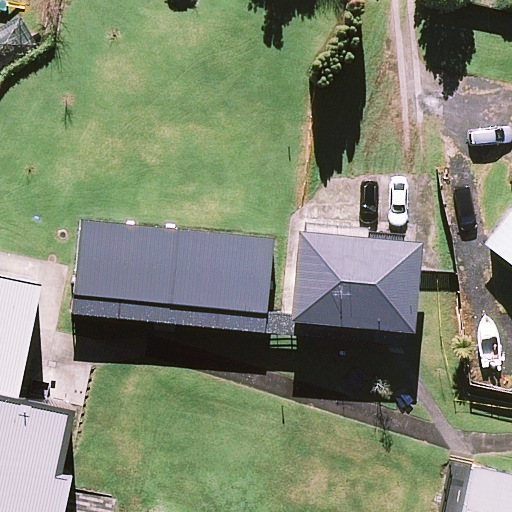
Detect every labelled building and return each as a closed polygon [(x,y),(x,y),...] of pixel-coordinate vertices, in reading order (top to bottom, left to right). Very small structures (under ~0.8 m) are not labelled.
[(511,177),(481,218),(511,241),(511,177)] [(276,208),(88,192),(81,275),(268,291),(276,208)] [(415,223),(297,214),(290,298),(409,307),(415,223)] [(79,332),(0,315),(0,383),(65,397),(79,332)] [(203,357),(79,332),(65,397),(190,423),(203,357)] [(203,357),(190,423),(298,445),(312,379),(203,357)] [(341,511),(359,425),(364,401),(319,391),(293,511),(341,511)] [(404,511),(420,437),(359,425),(341,511),(404,511)] [(511,511),(511,448),(458,437),(442,511),(511,511)]
